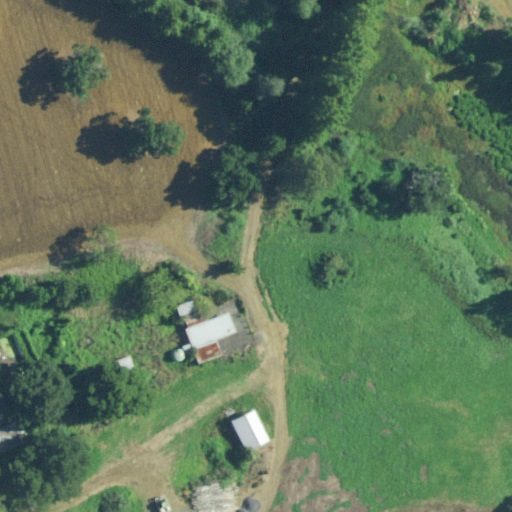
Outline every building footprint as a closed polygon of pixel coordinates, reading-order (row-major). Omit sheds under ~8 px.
[(189,300),(172,305),(176,317),(193,311),(189,300)] [(169,351),(173,363),(185,359),(184,355),(192,352),(197,365),(222,356),(216,341),(236,334),(229,312),(206,320),(204,316),(182,323),(189,344),(169,351)] [(131,355),(109,361),(114,380),(136,374),(131,355)] [(0,459),(32,446),(9,394),(2,397),(0,392),(0,459)] [(253,411),(230,422),(245,453),(268,442),(253,411)]
